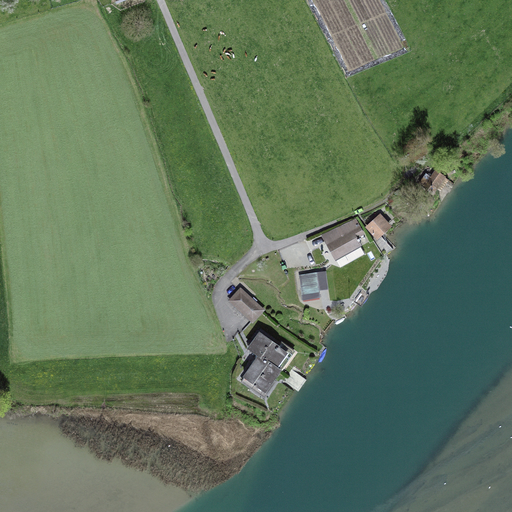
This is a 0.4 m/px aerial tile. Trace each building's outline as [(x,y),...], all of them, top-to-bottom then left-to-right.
[(445,177),(435,170),(423,187),(434,194),(445,177)] [(391,226),(379,214),(365,227),(377,240),(391,226)] [(355,218),(322,236),(339,268),(364,254),(361,247),(354,234),(362,230),(355,218)] [(328,290),(325,271),(316,272),(299,276),(302,301),(319,299),(318,291),(328,290)] [(240,312),(252,299),(239,288),(228,300),(240,312)] [(252,299),(240,312),(253,323),(264,310),(252,299)] [(256,355),(276,369),(287,353),(258,332),(246,348),(256,355)] [(276,369),(256,355),(241,377),(264,393),(280,371),(276,369)] [(287,376),(301,386),(305,380),(291,370),(287,376)] [(301,386),(287,376),(282,382),(296,392),(301,386)]
